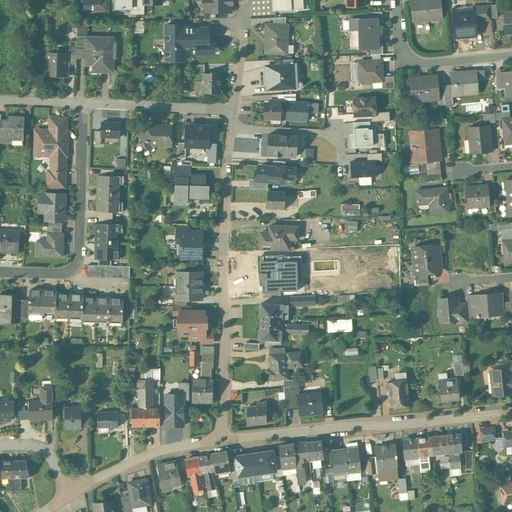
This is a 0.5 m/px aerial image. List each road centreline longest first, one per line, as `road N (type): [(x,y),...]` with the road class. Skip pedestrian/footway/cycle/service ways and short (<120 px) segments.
road 1 (residential): [(221,440),(223,200),(233,108)]
road 2 (residential): [(221,440),(511,414)]
road 3 (residential): [(0,271),(56,273),(76,265),(84,103)]
road 4 (residential): [(69,496),(154,453),(221,440)]
road 5 (residential): [(397,0),(398,39),(412,59),(511,55)]
road 6 (residential): [(233,108),(84,103)]
